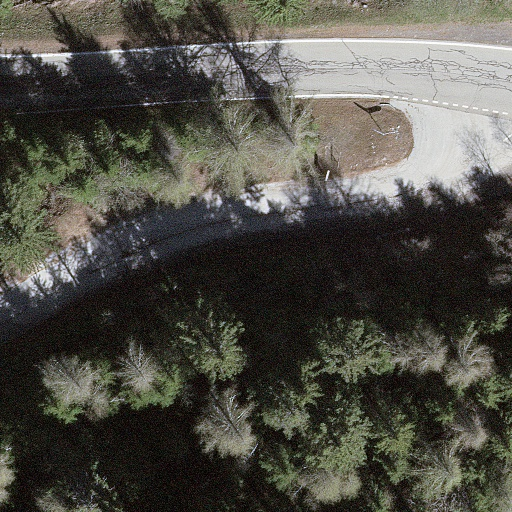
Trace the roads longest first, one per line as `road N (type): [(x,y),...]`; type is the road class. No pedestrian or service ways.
road 1 (track): [(0,312),(90,257),(148,234),(289,214),(428,208),(478,181),(511,145)]
road 2 (tertiary): [(0,85),(328,66),(511,81)]
